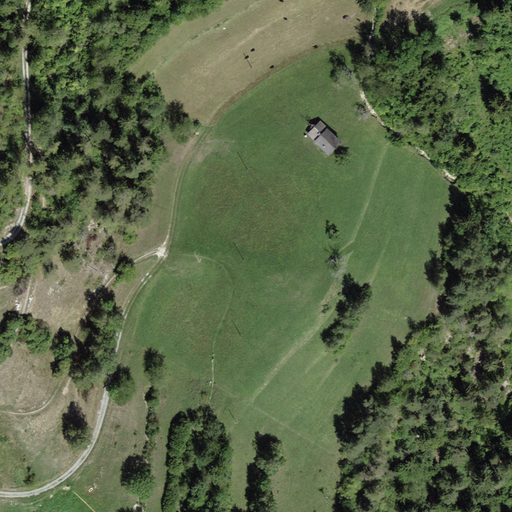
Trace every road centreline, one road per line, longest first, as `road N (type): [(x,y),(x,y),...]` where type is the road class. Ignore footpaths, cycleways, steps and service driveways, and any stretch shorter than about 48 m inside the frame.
road 1 (track): [(399,35),(310,51),(251,87),(200,138),(174,191),(166,242)]
road 2 (track): [(166,242),(133,301),(86,452),(43,493),(0,494)]
road 3 (track): [(166,242),(132,260),(92,300),(53,402),(26,414),(0,410)]
road 4 (track): [(0,244),(19,233),(31,193),(21,49),(28,0)]
road 5 (track): [(0,364),(48,212),(42,153),(28,119)]
road 6 (track): [(166,242),(216,246),(235,271),(206,393)]
